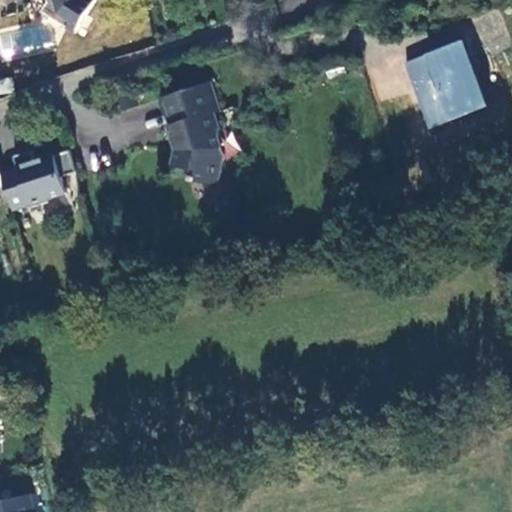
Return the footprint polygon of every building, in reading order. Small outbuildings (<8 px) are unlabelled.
[(60,0),(61,3),(57,4),(52,13),(86,33),(105,0),(60,0)] [(427,128),(486,108),(462,40),(403,60),(427,128)] [(212,80),(162,97),(172,122),(166,124),(172,140),(175,140),(172,165),(187,168),(191,180),(217,183),(224,155),(218,136),(220,127),(214,110),(222,107),(212,80)] [(74,175),(82,172),(75,150),(67,153),(74,175)] [(74,175),(67,153),(48,159),(40,161),(38,156),(36,151),(18,156),(21,167),(5,172),(16,210),(33,205),(34,208),(52,202),(51,199),(71,193),(66,177),(74,175)] [(98,306),(114,300),(109,286),(93,291),(98,306)] [(36,511),(32,492),(0,498),(0,511),(36,511)]
